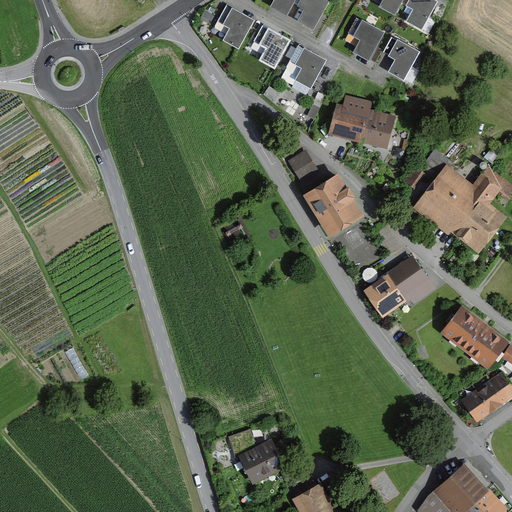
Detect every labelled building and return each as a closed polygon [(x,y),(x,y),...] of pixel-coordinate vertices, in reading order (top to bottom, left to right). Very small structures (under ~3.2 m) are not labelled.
[(285,19),(295,0),(273,0),(268,10),(285,19)] [(317,35),(334,5),(323,0),(299,0),(297,5),(308,11),(300,26),(317,35)] [(394,16),(403,0),(382,0),(379,7),(394,16)] [(422,32),(438,6),(427,0),(410,0),(407,7),(413,11),(406,23),(422,32)] [(239,51),(255,22),(227,6),(218,23),(229,29),(222,42),(239,51)] [(369,62),(383,33),(355,19),(348,33),(360,39),(353,54),(369,62)] [(274,70),(289,42),(263,27),(254,43),(266,49),(259,62),(274,70)] [(404,82),(420,54),(391,39),(382,55),(397,62),(390,75),(404,82)] [(311,88),(325,61),(297,46),(289,62),(302,69),(296,80),(311,88)] [(386,150),(394,118),(370,112),(372,103),(346,97),(343,106),(335,104),(328,136),(386,150)] [(309,115),(316,117),(321,102),(314,99),(309,115)] [(305,151),(287,162),(300,184),(319,173),(305,151)] [(478,260),(508,220),(489,206),(500,190),(480,175),(472,186),(446,166),(412,211),(478,260)] [(329,239),(363,217),(337,176),(303,197),(329,239)] [(412,307),(435,290),(411,256),(362,292),(382,319),(407,300),(412,307)] [(509,339),(462,303),(441,330),(488,366),(509,339)] [(511,345),(510,344),(502,356),(511,362),(511,345)] [(504,402),(511,396),(511,383),(509,378),(502,369),(488,379),(504,402)] [(490,412),(504,402),(501,398),(494,388),(488,379),(474,389),(490,412)] [(477,421),(490,412),(474,389),(461,398),(477,421)] [(272,440),(239,455),(253,484),(286,469),(272,440)] [(503,511),(507,509),(466,464),(427,496),(420,508),(423,511),(503,511)] [(337,511),(321,483),(291,499),(298,511),(337,511)]
